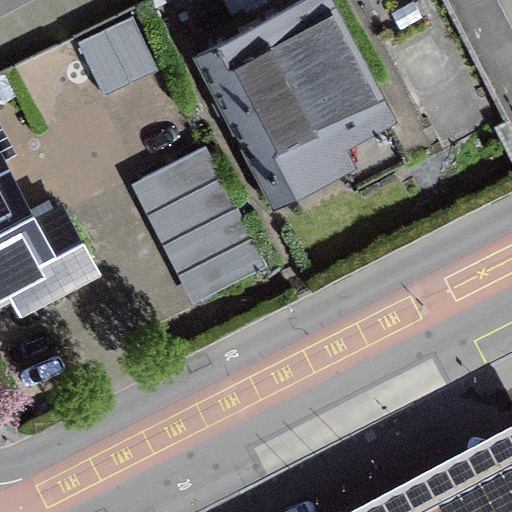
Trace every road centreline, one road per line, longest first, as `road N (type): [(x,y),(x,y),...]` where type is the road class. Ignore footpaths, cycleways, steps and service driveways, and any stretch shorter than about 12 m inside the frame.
road 1 (tertiary): [(511,228),(37,458),(0,465)]
road 2 (tertiary): [(107,511),(511,317)]
